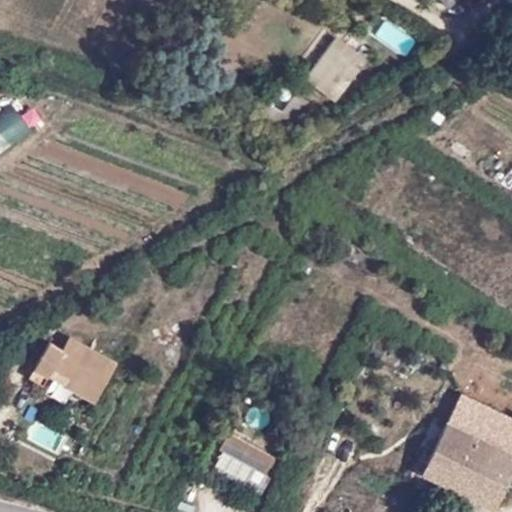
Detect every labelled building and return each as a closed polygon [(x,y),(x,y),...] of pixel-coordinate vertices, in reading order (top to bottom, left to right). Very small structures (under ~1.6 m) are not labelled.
[(334,37),(305,75),(332,97),(362,58),(334,37)] [(273,114),(295,126),(308,102),(286,91),(273,114)] [(98,393),(117,360),(69,333),(62,346),(49,338),(32,367),(48,376),(53,367),(70,376),(98,393)] [(511,418),(461,393),(424,472),(495,506),(511,472),(511,418)] [(275,453),(231,428),(223,444),(266,468),(275,453)]
